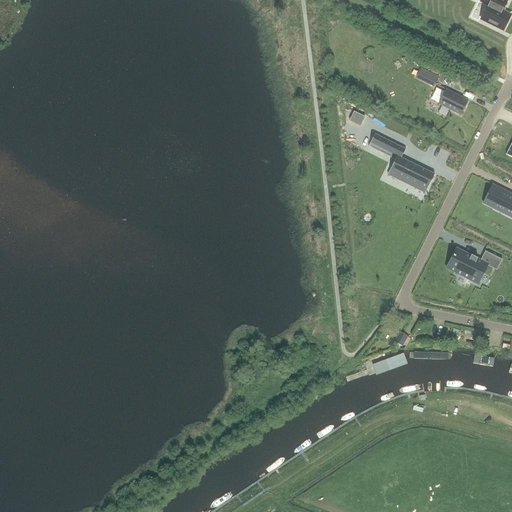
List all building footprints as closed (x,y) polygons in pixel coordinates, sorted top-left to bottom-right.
[(507,0),(481,0),(481,1),(488,5),(481,19),(488,22),(488,24),(496,28),(496,26),(503,30),(511,15),(502,11),(508,0),(507,0)] [(430,72),(426,80),(435,84),(439,77),(430,72)] [(446,89),(439,104),(461,115),(468,101),(446,89)] [(400,102),(396,111),(407,116),(411,107),(400,102)] [(360,130),(366,117),(354,111),(348,124),(360,130)] [(374,133),(369,144),(396,157),(390,171),(427,189),(435,174),(402,158),(407,149),(374,133)] [(492,186),(483,204),(511,217),(511,194),(493,185),(492,186)] [(459,255),(452,269),(463,273),(460,279),(479,287),(488,269),(497,273),(502,261),(487,254),(481,265),(459,255)] [(400,333),(396,339),(404,344),(408,338),(400,333)] [(467,353),(465,361),(485,365),(486,357),(467,353)] [(368,370),(365,371),(369,379),(396,367),(393,360),(374,368),(372,362),(365,364),(368,370)]
